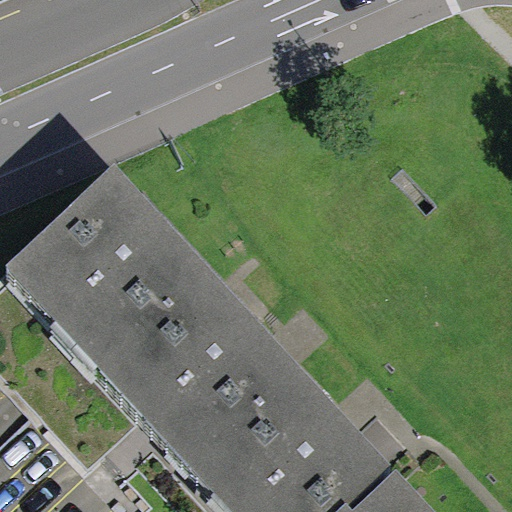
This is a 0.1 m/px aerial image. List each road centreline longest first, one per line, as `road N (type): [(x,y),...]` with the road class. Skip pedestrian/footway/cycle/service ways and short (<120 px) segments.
road 1 (residential): [(0,142),(326,0)]
road 2 (residential): [(114,0),(0,48)]
